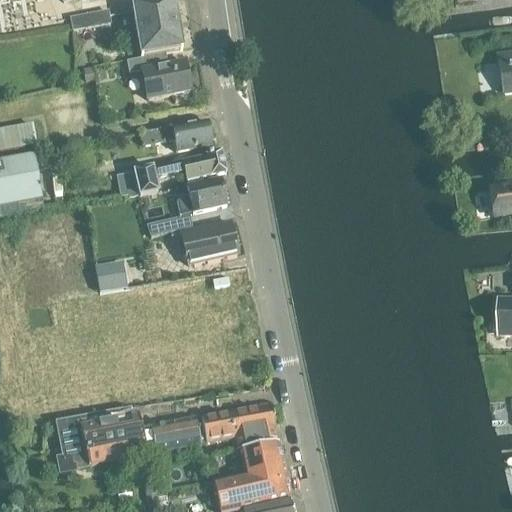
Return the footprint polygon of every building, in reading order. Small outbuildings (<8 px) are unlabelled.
[(138,39),(142,59),(158,56),(183,51),(173,1),(132,9),(136,29),(131,30),(133,40),(138,39)] [(110,26),(107,12),(68,20),(71,33),(110,26)] [(504,97),(511,95),(511,54),(497,57),(504,97)] [(185,64),(160,69),(158,56),(142,59),(126,63),(128,76),(140,74),(146,103),(191,94),(185,64)] [(173,129),(140,135),(143,148),(174,142),(176,154),(212,147),(211,143),(214,142),(212,134),(210,134),(208,124),(173,130),(173,129)] [(33,127),(0,132),(0,153),(36,147),(33,127)] [(221,155),(153,170),(134,174),(139,197),(157,194),(154,182),(156,181),(184,175),(187,185),(226,176),(221,155)] [(35,156),(0,162),(0,209),(43,202),(35,157),(35,156)] [(130,199),(139,197),(134,174),(117,177),(121,198),(130,196),(130,199)] [(227,209),(226,207),(223,193),(226,193),(224,185),(222,186),(221,182),(187,189),(190,201),(177,204),(180,219),(227,209)] [(495,220),(511,217),(511,187),(490,191),(495,220)] [(174,221),(146,227),(150,240),(152,240),(154,239),(177,234),(174,221)] [(154,239),(152,240),(154,248),(182,241),(188,268),(238,257),(231,225),(181,237),(180,233),(177,234),(154,239)] [(119,266),(95,271),(100,294),(123,290),(119,266)] [(511,302),(500,302),(500,338),(511,337),(511,302)] [(200,420),(151,430),(157,456),(244,438),(246,445),(235,448),(236,453),(280,444),(282,442),(280,432),(276,431),(271,406),(270,406),(200,420)] [(78,422),(55,426),(63,463),(59,464),(61,475),(88,470),(147,458),(157,456),(151,430),(142,432),(139,418),(134,419),(132,411),(78,422)] [(280,444),(236,453),(241,476),(243,476),(284,467),(279,445),(280,444)] [(241,476),(211,483),(218,511),(239,511),(292,500),(284,467),(243,476),(241,476)] [(169,483),(155,485),(157,495),(170,493),(169,483)] [(294,511),(292,501),(246,511),(294,511)]
